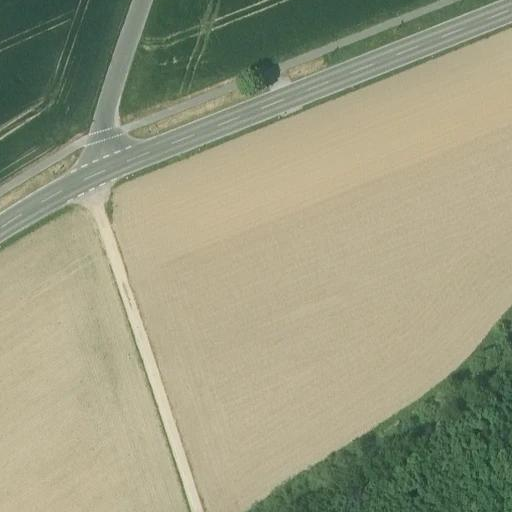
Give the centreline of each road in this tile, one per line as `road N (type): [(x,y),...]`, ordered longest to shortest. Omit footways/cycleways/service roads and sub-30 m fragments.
road 1 (tertiary): [(511,9),(115,165)]
road 2 (track): [(91,176),(197,511)]
road 3 (unclassified): [(147,0),(107,117),(115,165)]
road 4 (tertiary): [(115,165),(0,227)]
